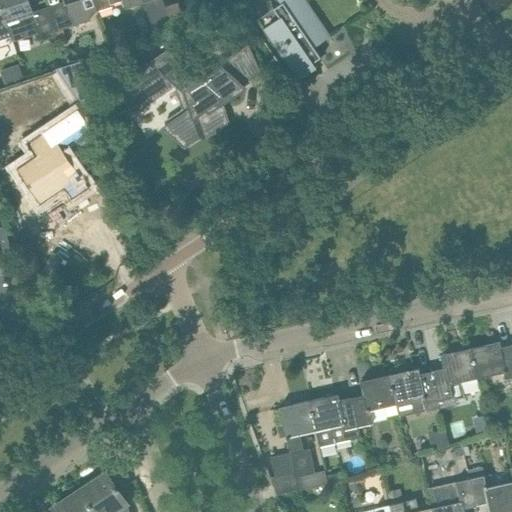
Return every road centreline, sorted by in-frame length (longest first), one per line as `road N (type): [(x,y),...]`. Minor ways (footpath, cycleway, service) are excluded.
road 1 (residential): [(511,35),(171,265)]
road 2 (residential): [(201,358),(511,289)]
road 3 (residential): [(171,265),(0,378)]
road 4 (residential): [(259,511),(201,358)]
road 5 (residential): [(0,491),(135,399)]
